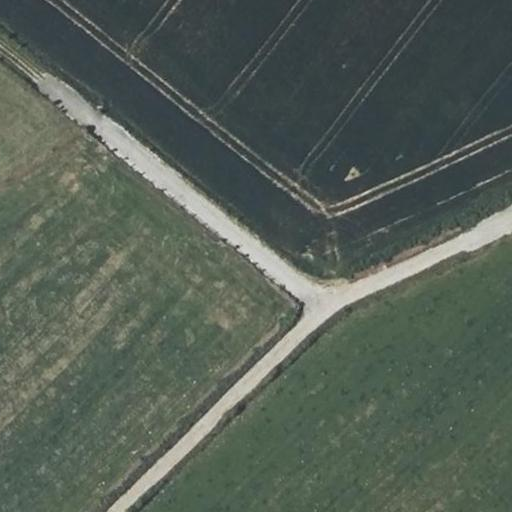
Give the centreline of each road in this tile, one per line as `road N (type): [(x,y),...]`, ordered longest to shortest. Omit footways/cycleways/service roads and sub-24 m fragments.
road 1 (track): [(511,214),(313,311),(111,511)]
road 2 (track): [(0,54),(313,311)]
